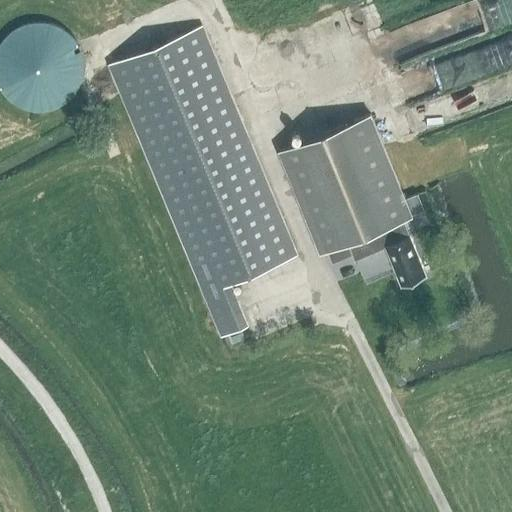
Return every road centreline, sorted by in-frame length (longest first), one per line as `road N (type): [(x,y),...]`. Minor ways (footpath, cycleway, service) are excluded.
road 1 (unclassified): [(98,511),(44,412),(0,363)]
road 2 (track): [(226,57),(356,0)]
